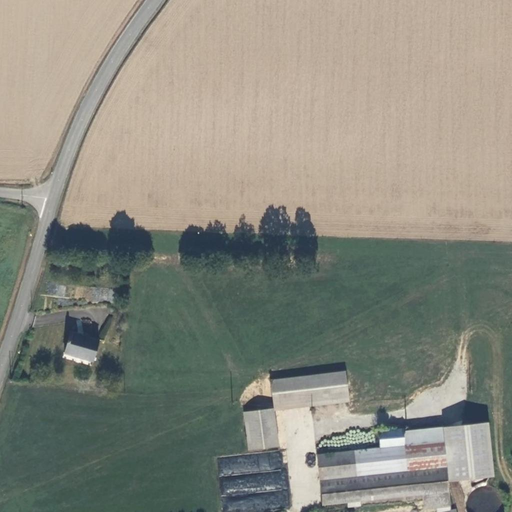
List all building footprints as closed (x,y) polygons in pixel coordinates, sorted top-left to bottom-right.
[(86,360),(93,333),(71,327),(64,355),(86,360)] [(346,370),(269,378),(272,405),(349,397),(346,370)] [(277,446),(272,408),(242,411),(247,449),(277,446)] [(435,435),(434,423),(397,427),(399,439),(435,435)] [(399,439),(397,427),(397,424),(372,427),(372,428),(374,442),(399,439)] [(350,471),(439,462),(435,435),(399,439),(374,442),(309,449),(312,475),(350,471)] [(284,452),(218,457),(223,511),(252,511),(288,509),(284,452)] [(443,502),(439,462),(350,471),(312,475),(315,500),(340,498),(340,502),(353,501),(353,496),(415,489),(417,505),(443,502)]
